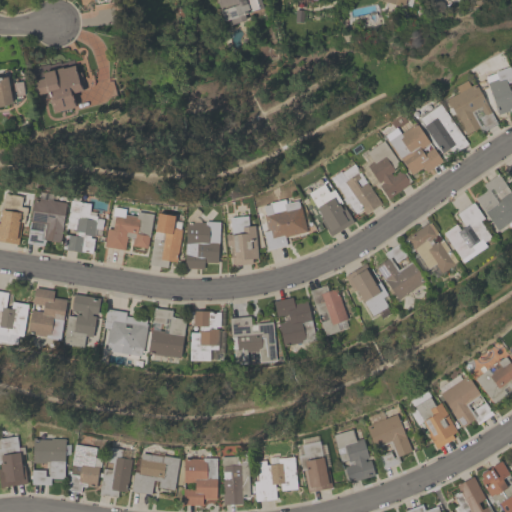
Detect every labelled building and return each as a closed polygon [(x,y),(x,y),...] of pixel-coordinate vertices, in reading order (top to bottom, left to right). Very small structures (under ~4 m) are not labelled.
[(93,10),(113,6),(111,0),(79,0),(80,4),(91,2),(93,10)] [(223,21),(216,1),(218,0),(260,0),(263,7),(243,14),(245,20),(230,25),(228,19),(223,21)] [(73,65),(75,73),(80,72),(83,86),(80,87),(81,90),(70,92),(74,107),(52,113),(47,92),(35,95),(31,80),(43,77),(41,72),(61,66),(61,68),(73,65)] [(509,110),(497,114),(484,76),(494,72),(494,71),(508,66),(511,77),(511,80),(506,82),(508,89),(511,87),(511,115),(510,116),(509,110)] [(11,102),(8,102),(8,103),(7,104),(5,105),(0,105),(0,76),(5,76),(11,102)] [(497,124),(480,133),(477,127),(465,134),(449,106),(448,107),(445,101),(446,100),(445,98),(457,92),(453,86),(466,79),(469,85),(474,82),(497,124)] [(419,118),(439,103),(467,143),(445,159),(422,125),(423,124),(419,118)] [(411,174),(385,139),(386,138),(383,134),(395,127),(399,133),(414,122),(428,143),(419,149),(423,154),(432,148),(441,160),(426,171),(421,166),(411,174)] [(387,198),(378,185),(382,183),(380,180),(377,182),(377,181),(370,185),(361,171),(362,170),(359,164),(364,161),(358,153),(366,148),(367,150),(382,140),(398,163),(392,168),(393,169),(389,172),(391,175),(400,169),(401,170),(402,169),(410,180),(408,182),(409,183),(387,198)] [(511,181),(503,168),(511,161),(511,181)] [(364,214),(361,209),(354,213),(329,178),(339,171),(340,172),(353,163),(380,203),(364,214)] [(511,219),(497,230),(473,198),(485,190),(482,184),(497,173),(505,185),(495,192),(499,198),(510,191),(511,194),(511,219)] [(353,222),(329,236),(320,220),(322,218),(306,192),(322,183),(328,192),(332,189),(340,202),(338,204),(340,207),(343,206),(353,222)] [(25,243),(33,197),(64,202),(59,242),(43,239),(42,246),(25,243)] [(266,248),(262,231),(267,230),(263,215),(264,214),(262,205),(268,203),(267,202),(284,198),(285,202),(297,199),(298,205),(299,205),(306,231),(283,236),(285,244),(266,248)] [(62,248),(64,234),(73,236),(74,228),(65,227),(70,200),(89,203),(88,214),(96,215),(93,236),(90,235),(89,237),(93,238),(91,253),(62,248)] [(472,202),(483,218),(479,221),(490,237),(483,242),(485,245),(461,261),(441,232),(455,223),(459,229),(463,226),(455,213),(472,202)] [(146,249),(130,246),(131,237),(126,236),(124,250),(102,246),(105,228),(111,229),(114,215),(111,215),(113,206),(125,208),(124,214),(135,216),(136,211),(152,214),(146,249)] [(156,212),(173,215),(173,221),(180,222),(179,229),(181,229),(175,261),(167,260),(166,267),(148,263),(156,212)] [(231,265),(229,245),(226,245),(225,234),(230,233),(228,217),(247,215),(248,225),(253,225),(257,257),(251,258),(251,263),(231,265)] [(183,267),(185,221),(204,222),(204,221),(218,221),(216,262),(203,262),(203,268),(183,267)] [(404,237),(427,221),(428,222),(429,221),(437,232),(434,234),(434,235),(430,238),(433,243),(437,241),(438,242),(441,239),(456,260),(453,263),(453,264),(440,273),(434,264),(427,268),(414,250),(413,251),(404,237)] [(398,242),(424,280),(397,299),(374,266),(386,258),(382,252),(398,242)] [(386,306),(370,315),(355,289),(352,291),(343,275),(364,263),(376,282),(378,281),(386,294),(381,297),(386,306)] [(339,330),(324,335),(319,321),(327,318),(324,312),(316,314),(308,290),(325,284),(327,290),(334,288),(346,318),(336,322),(339,330)] [(53,290),(52,297),(64,299),(58,340),(44,337),(44,335),(27,333),(30,309),(41,311),(42,305),(31,303),(34,287),(53,290)] [(27,304),(21,335),(16,335),(15,344),(0,341),(0,290),(6,292),(4,307),(9,308),(11,301),(27,304)] [(98,298),(96,313),(91,312),(90,315),(95,316),(91,336),(84,335),(82,346),(62,343),(66,315),(74,316),(75,314),(79,314),(79,311),(67,309),(70,295),(71,295),(72,293),(98,298)] [(305,301),(314,339),(283,346),(277,323),(288,320),(287,314),(276,316),(272,300),(291,296),(293,304),(305,301)] [(185,318),(182,340),(181,340),(178,357),(146,352),(150,329),(163,331),(162,332),(167,333),(169,318),(165,318),(164,324),(150,322),(152,307),(172,310),(171,316),(185,318)] [(146,319),(145,323),(146,324),(140,355),(126,353),(125,356),(110,354),(110,350),(103,349),(107,328),(102,327),(105,308),(125,311),(124,315),(146,319)] [(188,360),(189,332),(196,332),(196,330),(198,330),(198,326),(189,326),(189,309),(209,310),(209,311),(219,311),(219,326),(214,326),(214,328),(217,328),(217,349),(209,349),(208,360),(188,360)] [(271,322),(275,360),(258,362),(257,349),(245,350),(246,362),(232,363),(228,318),(249,316),(250,330),(255,329),(255,323),(271,322)] [(492,404),(473,378),(486,368),(489,371),(498,364),(495,361),(503,355),(511,367),(511,391),(506,384),(501,388),(506,393),(492,404)] [(476,423),(473,418),(460,427),(438,393),(440,392),(437,388),(457,374),(460,379),(466,375),(479,395),(466,404),(474,416),(476,415),(472,409),(483,401),(492,414),(476,423)] [(453,439),(435,449),(426,433),(427,432),(421,421),(422,420),(413,406),(428,396),(434,405),(439,402),(447,416),(446,416),(455,430),(450,434),(453,439)] [(399,462),(382,469),(377,455),(389,450),(391,457),(394,456),(388,443),(373,449),(364,425),(395,413),(410,450),(396,456),(399,462)] [(348,482),(343,467),(354,464),(352,460),(348,461),(347,459),(340,461),(332,434),(351,429),(354,440),(361,437),(367,458),(363,459),(364,461),(369,460),(373,474),(348,482)] [(26,483),(0,486),(0,437),(15,435),(17,447),(23,446),(24,458),(19,459),(20,465),(23,465),(26,483)] [(64,438),(63,478),(49,477),(49,484),(30,484),(30,469),(44,469),(44,475),(48,476),(48,461),(44,461),(44,462),(31,462),(32,437),(37,437),(37,438),(50,439),(50,438),(64,438)] [(306,492),(302,470),(300,470),(297,455),(302,454),(300,446),(295,447),(295,444),(318,440),(324,470),(327,470),(330,487),(306,492)] [(97,466),(94,487),(85,485),(85,486),(80,486),(79,492),(66,490),(69,473),(77,475),(79,466),(70,464),(73,444),(95,447),(92,465),(97,466)] [(98,494),(102,468),(110,470),(111,462),(103,461),(105,446),(121,449),(120,457),(130,459),(125,492),(117,490),(116,496),(98,494)] [(178,457),(172,489),(157,487),(158,481),(152,480),(150,494),(129,490),(133,471),(137,472),(140,452),(149,454),(150,451),(164,453),(163,455),(178,457)] [(248,497),(241,498),(241,503),(222,504),(219,456),(234,456),(235,464),(247,464),(248,497)] [(254,501),(252,481),(257,480),(255,461),(265,460),(265,464),(277,463),(277,457),(293,456),(296,489),(280,490),(279,483),(277,483),(277,486),(276,486),(277,499),(254,501)] [(215,457),(215,499),(201,498),(201,505),(181,504),(182,488),(193,488),(193,482),(182,482),(183,457),(201,458),(201,457),(215,457)] [(479,479),(481,478),(479,475),(480,471),(484,469),(486,469),(500,460),(508,474),(501,478),(506,486),(511,481),(511,510),(508,511),(501,511),(495,500),(491,502),(479,479)] [(455,511),(453,507),(457,505),(452,494),(458,490),(455,484),(472,475),(484,498),(477,502),(480,508),(487,505),(491,511),(455,511)] [(436,504),(438,511),(404,511),(403,509),(421,503),(423,509),(436,504)]
